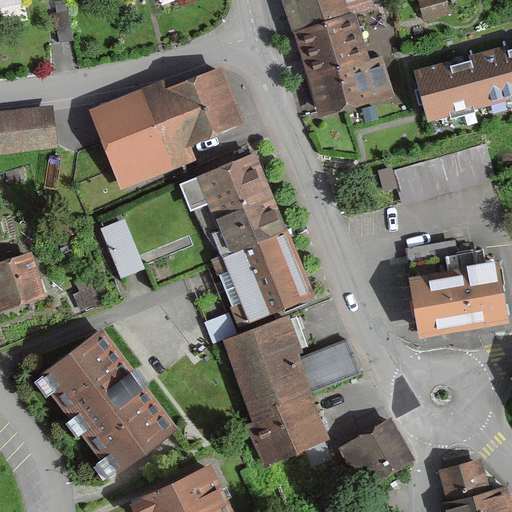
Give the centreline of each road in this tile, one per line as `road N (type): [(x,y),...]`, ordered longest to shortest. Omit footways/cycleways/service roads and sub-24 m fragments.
road 1 (residential): [(256,45),(366,339),(409,376)]
road 2 (residential): [(256,45),(0,93)]
road 3 (residential): [(0,391),(50,465),(61,511)]
